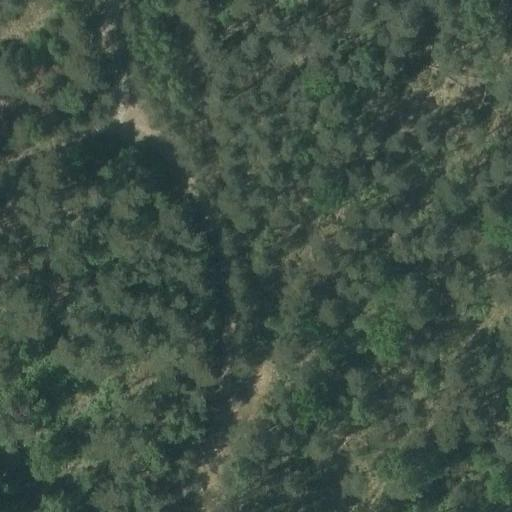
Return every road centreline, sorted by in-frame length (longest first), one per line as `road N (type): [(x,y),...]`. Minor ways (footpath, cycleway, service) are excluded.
road 1 (track): [(121,95),(199,189),(226,266),(227,385),(166,511)]
road 2 (track): [(0,162),(110,116),(121,95),(118,0)]
